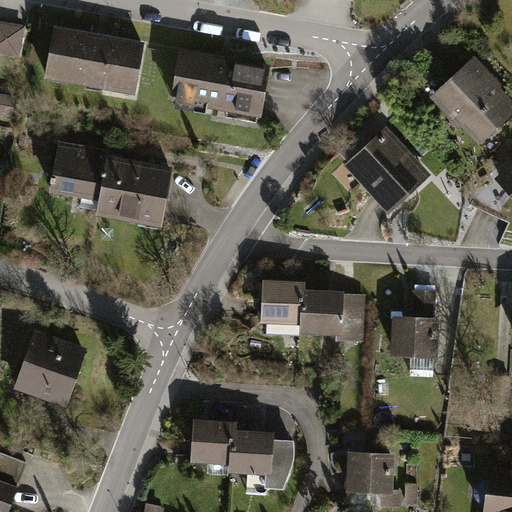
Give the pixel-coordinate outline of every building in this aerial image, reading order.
[(24,28),(0,23),(0,51),(18,55),(24,28)] [(147,40),(56,23),(46,79),(137,96),(147,40)] [(235,54),(181,44),(171,99),(263,116),(273,64),(235,57),(235,54)] [(511,107),(471,63),(436,95),(449,110),(452,108),(481,139),(511,111),(511,107)] [(386,131),(349,165),(390,209),(421,180),(414,173),(420,168),(386,131)] [(102,197),(109,158),(110,153),(61,144),(53,188),(102,197)] [(170,169),(109,158),(102,197),(99,212),(160,223),(170,169)] [(511,167),(501,178),(511,190),(511,167)] [(305,283),(265,282),(263,319),(267,319),(267,333),(301,335),(301,328),(303,293),(305,293),(305,283)] [(417,291),(415,318),(397,317),(395,353),(412,354),(411,373),(434,374),(436,319),(433,319),(434,292),(417,291)] [(363,295),(305,293),(303,293),(301,328),(342,330),(342,338),(361,339),(363,295)] [(88,350),(36,330),(14,389),(66,409),(88,350)] [(510,377),(495,376),(494,402),(509,403),(510,377)] [(236,424),(196,421),(194,457),(232,460),(234,432),(235,432),(236,424)] [(273,434),(235,432),(234,432),(232,460),(232,468),(249,470),(248,491),(267,492),(267,485),(283,486),(292,462),(293,455),(293,442),(273,440),(273,434)] [(0,509),(6,511),(7,511),(27,462),(0,451),(0,509)] [(391,454),(352,453),(351,489),(384,490),(383,506),(400,506),(400,490),(390,490),(391,454)] [(488,511),(511,511),(511,471),(493,469),(492,478),(485,478),(483,479),(480,481),(478,482),(476,485),(475,488),(475,493),(476,495),(477,497),(481,502),(483,503),(486,504),(490,504),(488,511)] [(418,487),(407,487),(406,504),(417,505),(418,487)]
